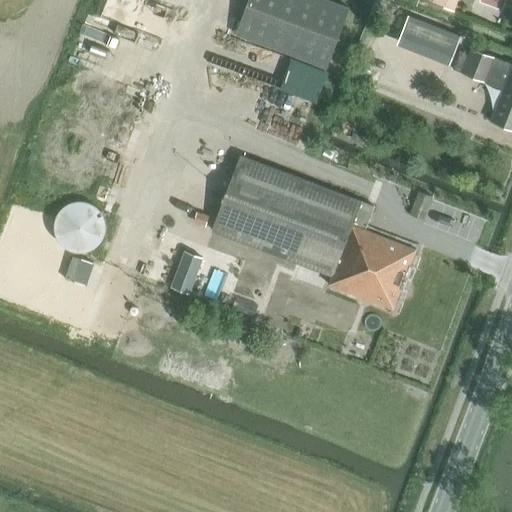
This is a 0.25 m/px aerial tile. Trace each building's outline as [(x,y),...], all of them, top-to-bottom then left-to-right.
[(329,71),(351,9),(328,0),(250,0),(237,36),(329,71)] [(428,0),(445,7),(445,9),(455,12),(460,0),(428,0)] [(423,57),(452,62),(457,32),(428,27),(423,57)] [(133,82),(142,42),(82,28),(76,54),(56,50),(53,64),(133,82)] [(504,91),(492,122),(511,130),(511,65),(472,49),(469,56),(461,53),(454,71),(504,91)] [(375,59),(368,55),(363,67),(375,72),(378,66),(375,59)] [(289,137),(300,110),(243,88),(233,115),(289,137)] [(244,156),(215,232),(333,277),(330,286),(395,310),(418,251),(367,231),(376,207),(244,156)] [(412,216),(426,221),(434,198),(420,193),(412,216)] [(104,236),(104,235),(104,230),(102,225),(99,220),(96,216),(92,213),(88,211),(80,209),(74,209),(69,211),(65,213),(60,216),(57,220),(54,225),(52,229),(52,234),(53,243),(55,248),(58,252),(61,255),(66,259),(69,260),(76,261),(83,261),(87,260),(95,255),(98,252),(102,246),(103,241),(104,236)] [(209,218),(197,214),(195,222),(206,225),(209,218)] [(190,227),(193,219),(182,215),(179,223),(190,227)] [(264,260),(250,297),(269,304),(283,267),(264,260)]
